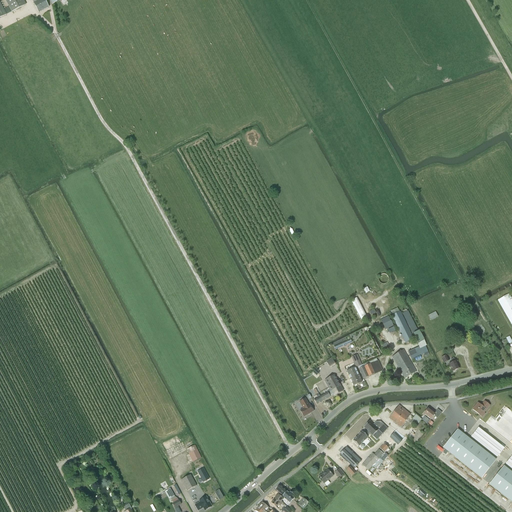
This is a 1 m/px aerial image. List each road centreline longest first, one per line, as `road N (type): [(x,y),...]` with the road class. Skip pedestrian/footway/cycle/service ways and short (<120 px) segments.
road 1 (track): [(305,0),(508,370)]
road 2 (tertiary): [(309,437),(360,395),(451,385)]
road 3 (unknown): [(456,413),(438,435),(438,453),(481,486),(509,448)]
